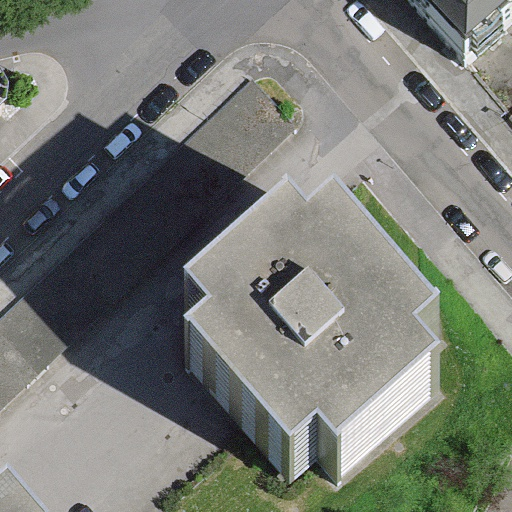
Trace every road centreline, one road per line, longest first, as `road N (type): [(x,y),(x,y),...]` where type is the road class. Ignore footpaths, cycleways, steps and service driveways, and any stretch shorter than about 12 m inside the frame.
road 1 (residential): [(0,222),(236,0)]
road 2 (residential): [(306,0),(511,238)]
road 3 (residential): [(0,32),(130,0)]
